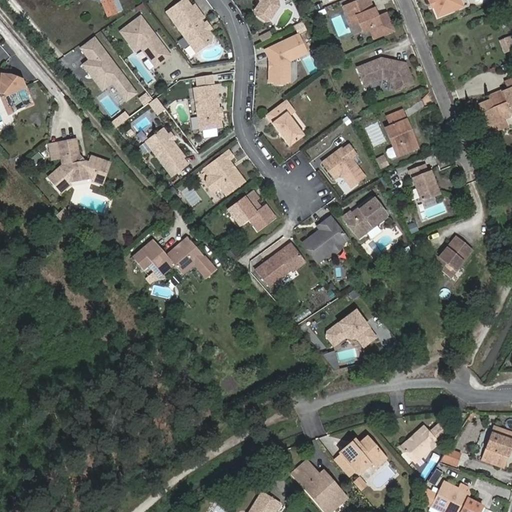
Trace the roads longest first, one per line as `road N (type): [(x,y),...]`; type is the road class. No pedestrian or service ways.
road 1 (residential): [(223,0),(240,37),(247,142),(299,206),(320,192)]
road 2 (residential): [(511,395),(477,396),(455,379),(384,387),(295,414)]
road 3 (residential): [(404,0),(469,177)]
road 4 (track): [(295,414),(201,465),(143,511)]
